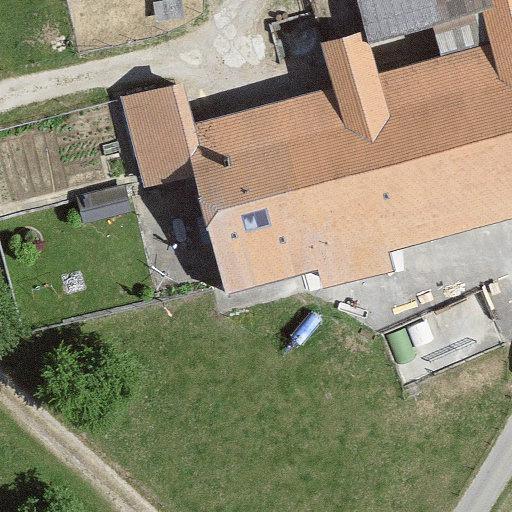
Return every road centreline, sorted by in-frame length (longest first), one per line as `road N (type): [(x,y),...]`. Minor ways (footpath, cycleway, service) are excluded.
road 1 (track): [(0,105),(198,56),(257,0)]
road 2 (track): [(135,511),(0,387)]
